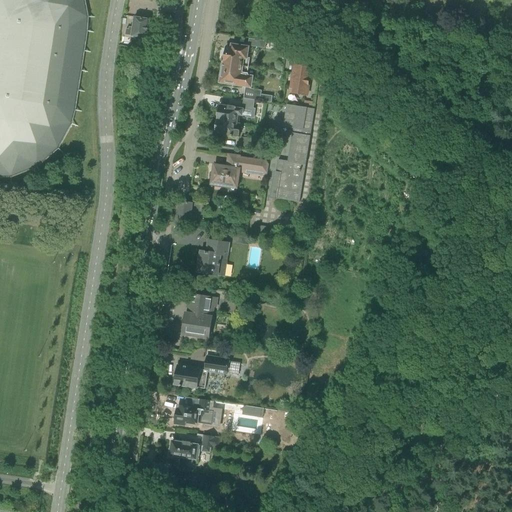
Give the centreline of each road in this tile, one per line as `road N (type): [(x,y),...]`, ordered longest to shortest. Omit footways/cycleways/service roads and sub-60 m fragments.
road 1 (secondary): [(105,496),(148,219)]
road 2 (residential): [(511,192),(333,50)]
road 3 (track): [(468,157),(375,361)]
road 4 (track): [(348,511),(358,487),(511,413)]
road 5 (track): [(375,361),(418,398),(466,511)]
road 6 (track): [(298,511),(335,425),(375,361)]
road 7 (track): [(437,169),(338,101),(331,87),(340,56)]
road 8 (secondary): [(148,219),(174,83)]
road 9 (residential): [(211,0),(190,130)]
road 10 (track): [(122,217),(0,198)]
